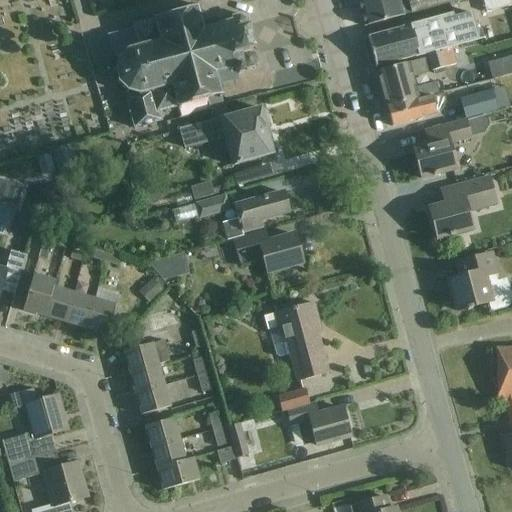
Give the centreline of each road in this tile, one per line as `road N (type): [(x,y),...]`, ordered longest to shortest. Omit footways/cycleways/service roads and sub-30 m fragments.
road 1 (tertiary): [(447,442),(321,0)]
road 2 (residential): [(447,442),(207,511)]
road 3 (residential): [(126,511),(75,371),(0,345)]
